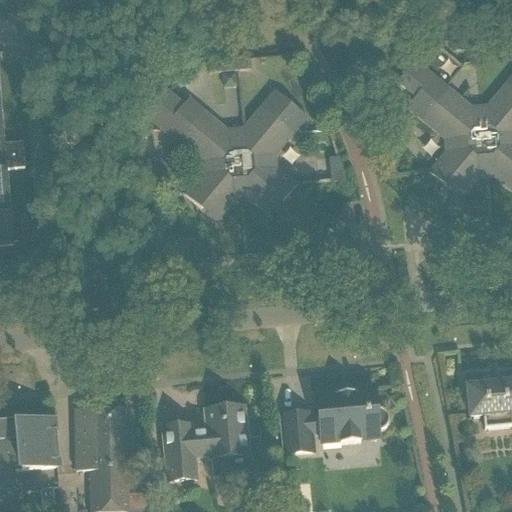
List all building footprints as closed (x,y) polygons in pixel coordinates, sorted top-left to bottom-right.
[(511,34),(499,36),(500,48),(511,46),(511,34)] [(492,36),(452,40),(453,52),(493,48),(492,36)] [(247,59),(208,63),(208,65),(209,75),(248,71),(247,59)] [(414,63),(397,83),(415,98),(406,110),(445,142),(446,153),(430,173),(429,174),(445,188),(450,182),(465,194),(477,180),(493,178),(508,190),(511,185),(511,78),(487,109),(471,110),(432,78),(414,63)] [(165,92),(144,117),(162,132),(201,164),(202,176),(184,197),(200,210),(206,204),(221,217),(233,202),(249,201),(263,213),(276,198),(282,203),(296,187),(275,169),(273,158),(306,119),(275,93),(242,132),(227,133),(188,101),(183,106),(165,92)] [(0,104),(0,247),(13,246),(13,243),(17,243),(16,234),(12,234),(6,171),(24,170),(22,144),(4,146),(0,104)] [(511,384),(503,386),(503,384),(485,386),(485,387),(467,389),(469,420),(483,418),(484,431),(511,428),(511,417),(511,384)] [(375,410),(373,390),(373,389),(353,391),(353,395),(336,396),(336,393),(316,395),(318,415),(318,419),(308,420),(308,415),(282,418),(285,458),(316,456),(314,438),(318,437),(319,445),(378,439),(378,433),(380,432),(382,431),(384,430),(385,429),(387,427),(387,425),(388,423),(388,421),(388,419),(387,417),(387,415),(385,414),(384,412),(382,411),(380,410),(378,410),(376,410),(375,410)] [(86,411),(74,412),(75,465),(75,474),(89,473),(90,511),(148,511),(148,496),(128,496),(126,402),(114,402),(114,411),(86,411)] [(190,427),(163,430),(168,484),(195,481),(198,481),(196,461),(196,459),(210,458),(212,479),(231,478),(230,475),(229,459),(246,457),(247,461),(248,473),(248,476),(263,475),(259,439),(245,440),(242,409),(205,413),(207,433),(190,435),(190,427)] [(48,424),(40,424),(39,418),(0,421),(0,511),(18,511),(15,473),(57,469),(54,436),(49,436),(48,424)] [(54,511),(52,488),(39,489),(41,511),(54,511)]
